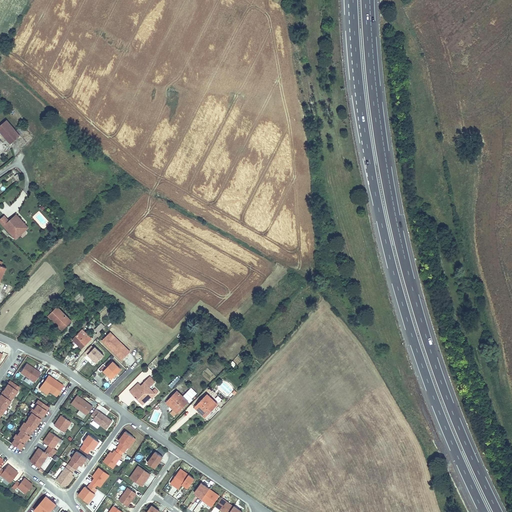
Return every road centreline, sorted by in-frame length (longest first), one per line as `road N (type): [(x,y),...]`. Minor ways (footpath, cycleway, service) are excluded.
road 1 (motorway): [(498,511),(452,412),(408,272),(378,122),(367,0)]
road 2 (motorway): [(353,0),(366,146),(395,282),(426,380),(483,511)]
